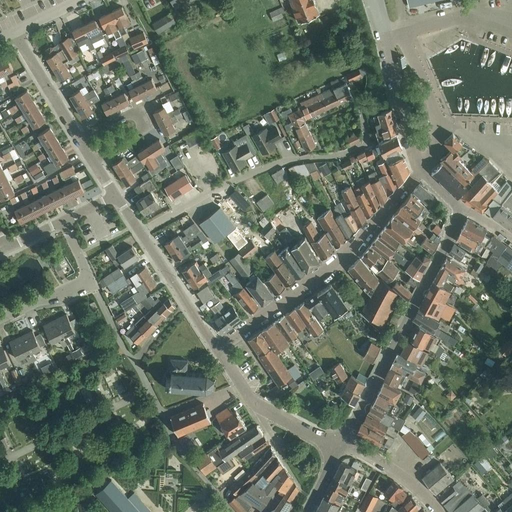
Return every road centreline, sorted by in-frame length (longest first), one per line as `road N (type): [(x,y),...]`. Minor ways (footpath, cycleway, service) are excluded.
road 1 (residential): [(140,234),(285,161),(369,146),(361,99)]
road 2 (residential): [(217,349),(340,264),(418,168)]
road 3 (residential): [(341,445),(460,208)]
road 4 (residential): [(0,323),(92,280),(63,221)]
road 5 (tertiary): [(341,445),(255,406),(217,349)]
road 6 (residential): [(81,140),(139,108),(153,132),(95,164)]
road 7 (tertiary): [(217,349),(140,234)]
road 8 (residential): [(418,168),(384,41)]
road 9 (tertiary): [(81,140),(15,30)]
